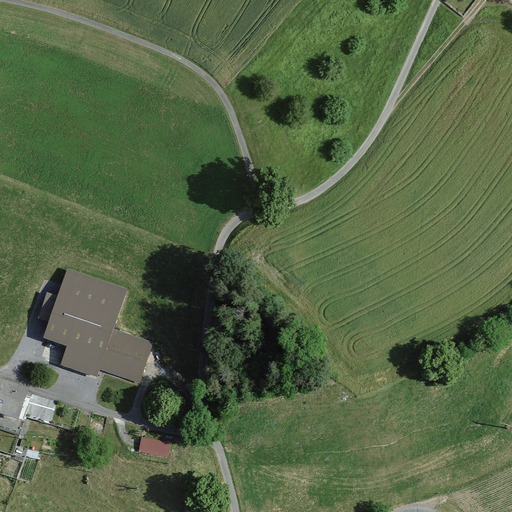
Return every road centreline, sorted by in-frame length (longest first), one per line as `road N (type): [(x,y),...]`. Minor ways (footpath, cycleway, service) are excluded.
road 1 (unclassified): [(0,2),(65,16),(200,73),(227,106),(263,208)]
road 2 (unclassified): [(440,0),(365,152),(322,192),(263,208)]
road 3 (unclassified): [(263,208),(234,224),(207,281),(198,393),(213,442)]
road 4 (unclassified): [(0,377),(213,442)]
